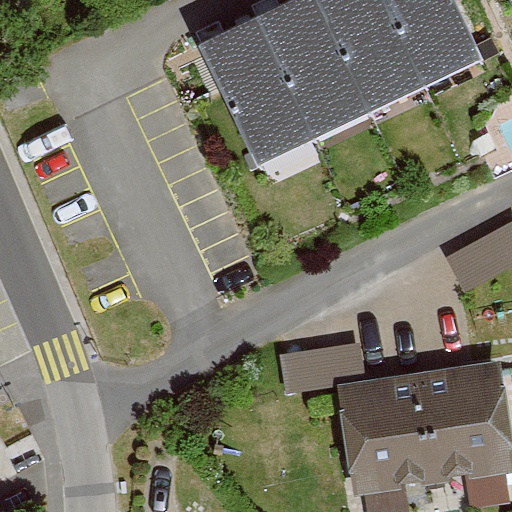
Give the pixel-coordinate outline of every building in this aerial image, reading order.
[(455,0),(282,0),(195,41),(247,149),(475,42),(455,0)] [(0,6),(0,37),(20,46),(32,20),(0,6)] [(511,259),(511,226),(498,234),(511,259)] [(354,344),(277,356),(283,394),(360,381),(354,344)] [(496,370),(421,380),(434,472),(509,462),(496,370)] [(434,472),(421,380),(346,391),(360,483),(434,472)]
